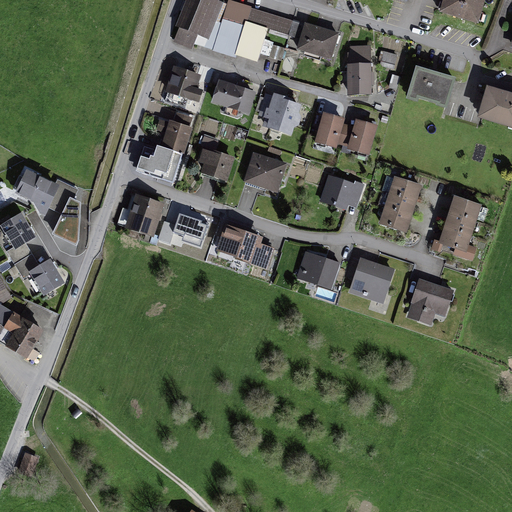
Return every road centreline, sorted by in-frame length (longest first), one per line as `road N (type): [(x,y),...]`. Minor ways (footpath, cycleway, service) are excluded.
road 1 (residential): [(119,177),(300,240),(353,238),(442,267)]
road 2 (residential): [(119,177),(41,379)]
road 3 (track): [(207,511),(41,379)]
road 4 (residential): [(162,49),(353,107)]
road 5 (residential): [(291,0),(476,57)]
road 6 (residential): [(162,49),(119,177)]
